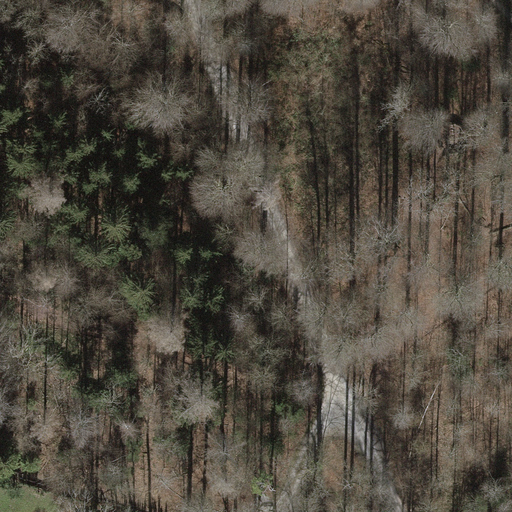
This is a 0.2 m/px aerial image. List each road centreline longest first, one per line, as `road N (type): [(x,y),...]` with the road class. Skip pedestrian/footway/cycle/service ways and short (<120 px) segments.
road 1 (track): [(189,0),(268,215),(396,511)]
road 2 (track): [(344,393),(295,511)]
